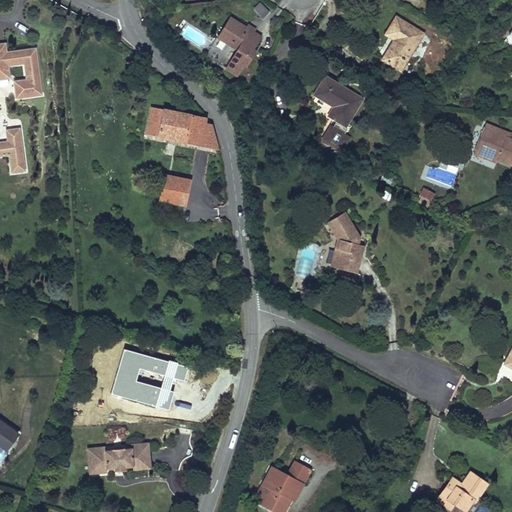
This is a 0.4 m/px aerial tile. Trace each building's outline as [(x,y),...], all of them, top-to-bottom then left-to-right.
[(262,18),(269,11),(259,1),(252,8),(262,18)] [(388,60),(405,70),(425,35),(400,20),(391,36),(399,41),(388,60)] [(251,29),(236,21),(224,40),(244,52),(233,70),(242,76),(248,66),(251,68),(255,61),(252,59),(265,38),(260,35),(259,37),(249,31),(251,29)] [(251,29),(249,31),(259,37),(260,35),(262,32),(252,26),(251,29)] [(36,102),(28,58),(0,62),(0,87),(1,88),(6,91),(8,107),(36,102)] [(367,101),(330,78),(319,96),(336,106),(338,104),(341,106),(334,117),(351,127),(367,101)] [(217,140),(212,127),(205,126),(206,121),(150,110),(145,138),(219,152),(217,140)] [(343,151),(350,134),(327,124),(320,142),(343,151)] [(511,142),(507,141),(503,139),(505,134),(483,125),(471,156),(493,165),(495,160),(511,166),(511,142)] [(10,133),(21,131),(20,126),(5,128),(8,143),(12,142),(10,133)] [(8,143),(0,143),(0,156),(10,155),(13,168),(26,165),(21,131),(10,133),(12,142),(8,143)] [(189,186),(164,179),(158,203),(183,210),(189,186)] [(428,185),(424,182),(420,190),(430,195),(432,192),(426,189),(428,185)] [(353,239),(339,212),(322,221),(330,239),(334,240),(332,250),(336,251),(332,268),(351,274),(359,246),(352,244),(353,239)] [(332,268),(336,251),(332,250),(330,249),(325,266),(332,268)] [(511,349),(503,363),(511,368),(511,349)] [(146,393),(146,383),(135,384),(134,376),(133,376),(132,377),(133,394),(146,393)] [(146,383),(145,376),(134,376),(135,384),(146,383)] [(0,445),(8,451),(11,446),(19,434),(0,420),(0,445)] [(148,479),(147,455),(128,456),(128,459),(129,461),(142,460),(143,480),(148,479)] [(101,461),(101,458),(82,459),(84,484),(89,484),(88,464),(101,463),(101,461)] [(88,464),(89,484),(102,483),(102,480),(111,479),(111,482),(123,481),(122,478),(130,478),(130,481),(143,480),(142,460),(129,461),(128,459),(101,461),(101,463),(88,464)] [(281,511),(288,499),(297,481),(301,483),(307,472),(290,463),(284,476),(268,468),(260,484),(266,487),(269,489),(260,505),(273,511),(281,511)] [(444,485),(436,496),(447,503),(459,511),(466,499),(470,502),(482,484),(465,474),(457,487),(450,489),(444,485)] [(297,481),(288,499),(292,502),(301,483),(297,481)] [(269,489),(266,487),(257,504),(260,505),(269,489)] [(443,508),(447,503),(436,496),(432,501),(443,508)]
